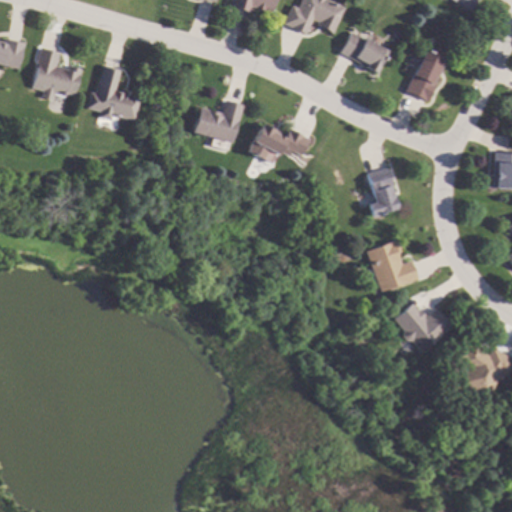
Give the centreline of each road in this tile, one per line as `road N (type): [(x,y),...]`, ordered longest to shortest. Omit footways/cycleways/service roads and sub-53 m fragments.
road 1 (residential): [(447,154),(268,70),(38,0)]
road 2 (residential): [(511,25),(447,154),(439,216),(467,285),(509,321)]
